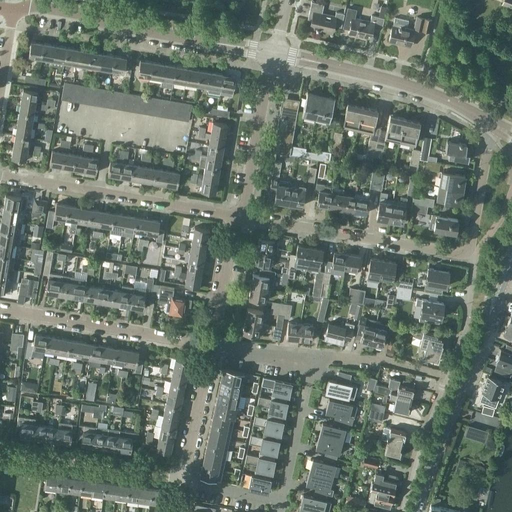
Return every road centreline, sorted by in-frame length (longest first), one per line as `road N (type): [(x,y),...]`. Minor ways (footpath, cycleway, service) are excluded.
road 1 (residential): [(464,253),(471,269),(466,330),(441,378),(396,511)]
road 2 (secondary): [(417,511),(511,257)]
road 3 (tertiary): [(275,53),(55,8),(14,9)]
road 4 (residential): [(242,218),(0,175)]
road 5 (tertiary): [(492,124),(417,88),(275,53)]
road 6 (residential): [(464,253),(447,257),(242,218)]
road 7 (residential): [(213,345),(0,310)]
road 8 (residential): [(183,479),(0,452)]
road 9 (residential): [(242,218),(275,53)]
road 10 (residential): [(372,362),(213,345)]
road 11 (residential): [(183,479),(213,345)]
road 12 (residential): [(492,124),(464,253)]
road 13 (residential): [(213,345),(242,218)]
